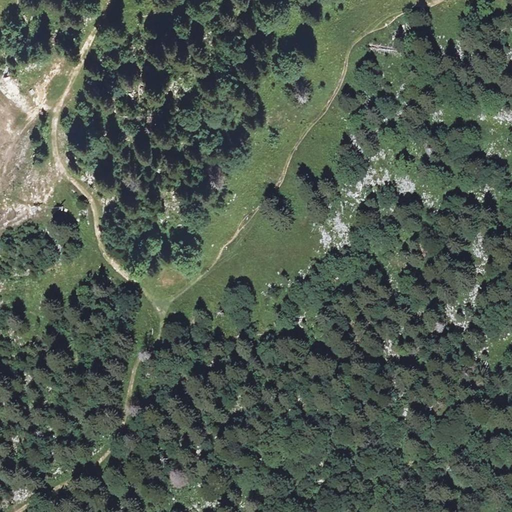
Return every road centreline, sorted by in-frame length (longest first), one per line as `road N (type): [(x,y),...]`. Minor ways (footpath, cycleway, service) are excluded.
road 1 (track): [(162,310),(107,257),(88,195),(58,158),(63,86),(115,0)]
road 2 (track): [(17,511),(98,453),(162,310)]
